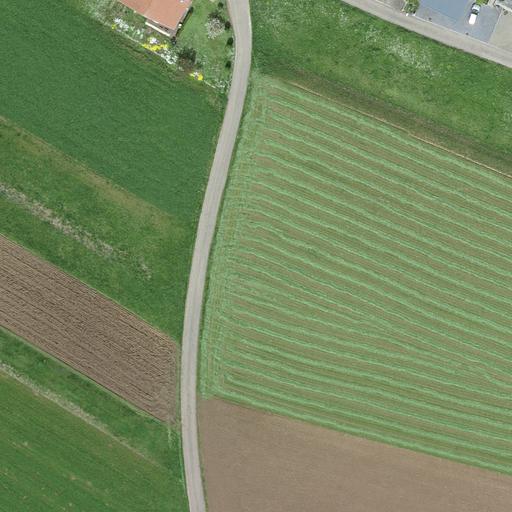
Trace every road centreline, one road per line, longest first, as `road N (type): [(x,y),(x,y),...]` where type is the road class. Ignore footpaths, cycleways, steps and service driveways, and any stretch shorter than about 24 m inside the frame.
road 1 (residential): [(198,511),(189,342),(243,57),(238,0)]
road 2 (residential): [(511,62),(359,0)]
